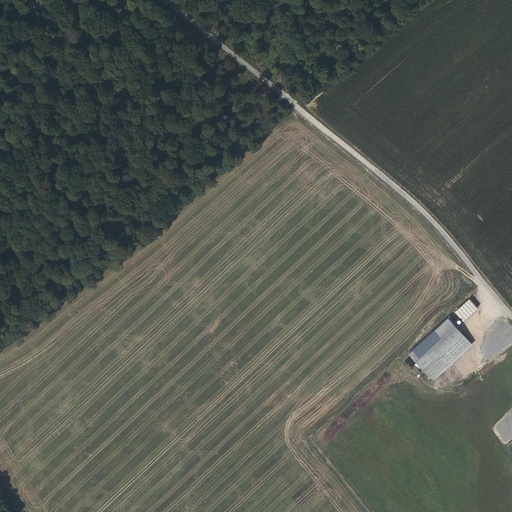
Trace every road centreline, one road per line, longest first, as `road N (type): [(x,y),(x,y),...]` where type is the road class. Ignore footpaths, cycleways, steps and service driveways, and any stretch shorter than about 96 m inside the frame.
road 1 (unclassified): [(159,0),(293,99),(429,217),(481,280)]
road 2 (track): [(293,99),(415,0)]
